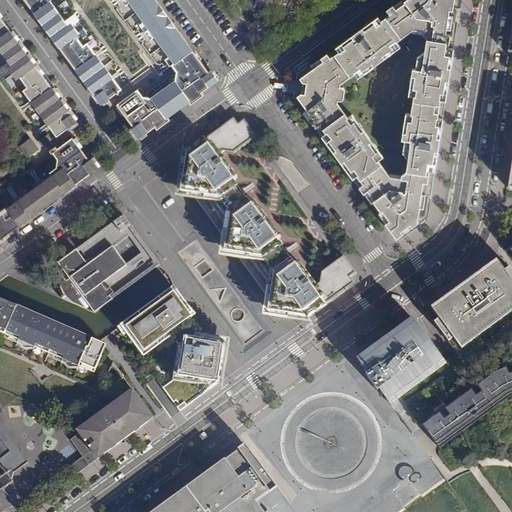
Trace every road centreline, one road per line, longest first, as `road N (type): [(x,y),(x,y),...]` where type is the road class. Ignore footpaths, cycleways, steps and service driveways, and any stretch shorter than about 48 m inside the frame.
road 1 (tertiary): [(391,281),(74,511)]
road 2 (tertiary): [(491,0),(457,213),(440,243),(391,281)]
road 3 (residential): [(0,262),(247,83)]
road 4 (residential): [(247,83),(391,281)]
